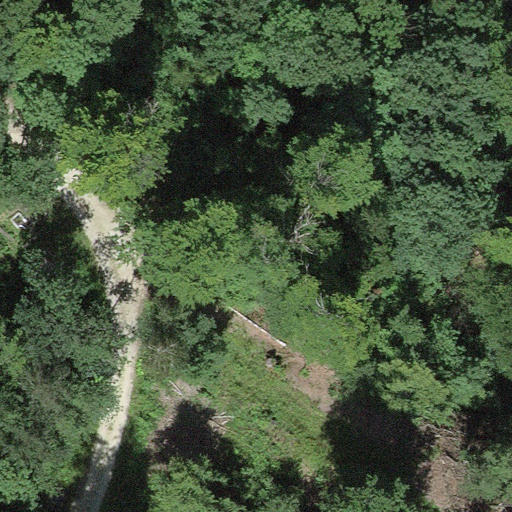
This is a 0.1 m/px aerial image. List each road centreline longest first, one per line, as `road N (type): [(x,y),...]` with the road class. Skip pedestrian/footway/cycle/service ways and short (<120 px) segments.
road 1 (track): [(90,243),(128,322),(119,430),(94,511)]
road 2 (track): [(244,346),(456,497),(465,511)]
road 3 (track): [(0,86),(20,105),(90,243)]
